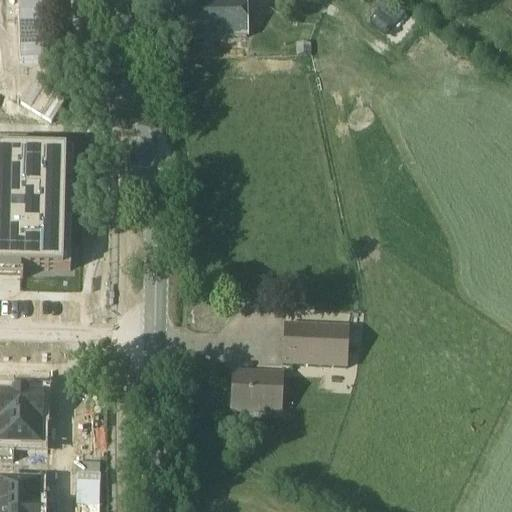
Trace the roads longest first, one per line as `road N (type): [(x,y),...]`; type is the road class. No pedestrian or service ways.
road 1 (tertiary): [(153,334),(154,157),(112,0)]
road 2 (residential): [(64,511),(66,332)]
road 3 (tertiary): [(153,511),(153,334)]
